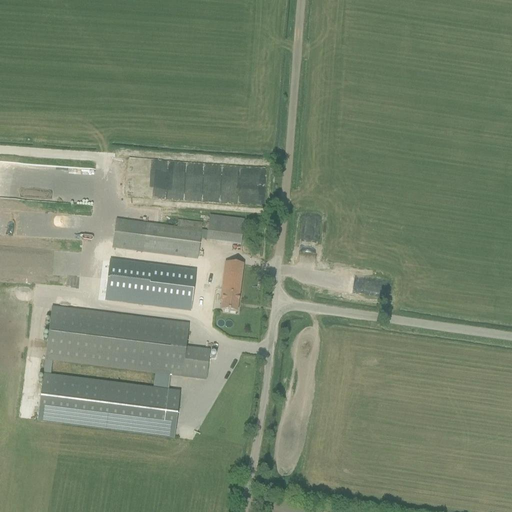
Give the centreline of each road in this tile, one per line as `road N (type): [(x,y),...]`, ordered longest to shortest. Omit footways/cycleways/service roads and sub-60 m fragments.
road 1 (unclassified): [(243,511),(280,304),(511,338)]
road 2 (track): [(280,304),(302,0)]
